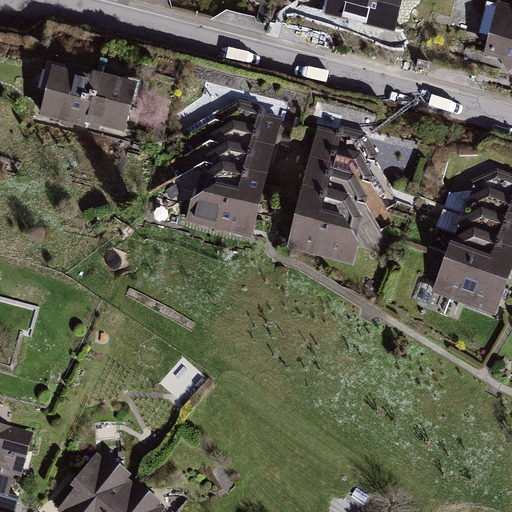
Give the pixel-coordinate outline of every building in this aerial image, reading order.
[(404,0),(344,0),(340,18),(357,22),(365,38),(380,28),(397,32),(404,0)] [(511,8),(499,5),(485,58),(502,62),(509,73),(511,71),(511,8)] [(93,79),(54,69),(41,120),(86,131),(87,125),(126,136),(139,87),(94,74),(93,79)] [(240,102),(216,116),(187,223),(253,239),(284,120),(268,116),(264,108),(240,102)] [(337,132),(319,128),(289,250),(355,266),(379,157),(366,135),(343,128),(337,132)] [(511,175),(499,171),(473,180),(433,294),(499,318),(511,282),(511,175)] [(34,433),(0,423),(0,497),(9,500),(15,478),(22,479),(34,433)] [(164,511),(167,509),(99,457),(57,511),(164,511)]
